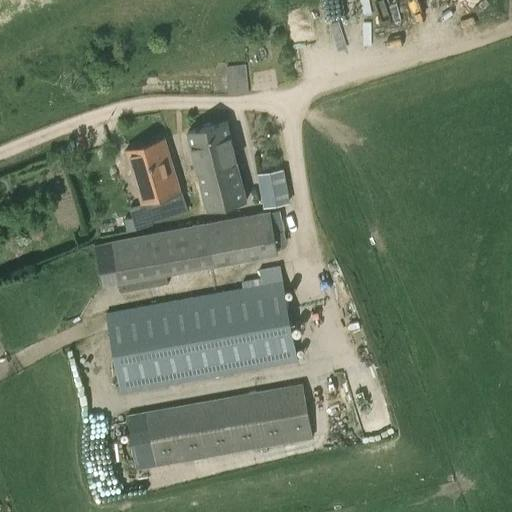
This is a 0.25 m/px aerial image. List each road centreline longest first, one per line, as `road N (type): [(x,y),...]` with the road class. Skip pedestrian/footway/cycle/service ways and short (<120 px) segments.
road 1 (unknown): [(82,112),(203,91),(308,91),(302,123),(317,356),(306,370),(267,379),(99,403)]
road 2 (unclassified): [(0,149),(122,106),(284,98)]
road 3 (track): [(511,30),(284,98)]
